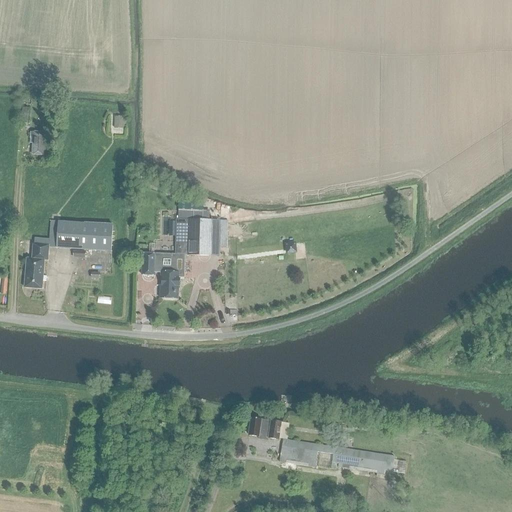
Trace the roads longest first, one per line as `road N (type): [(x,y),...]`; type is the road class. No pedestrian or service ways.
road 1 (unclassified): [(236,334),(361,295),(511,194)]
road 2 (residential): [(0,318),(156,336),(236,334)]
road 3 (track): [(11,320),(21,135)]
